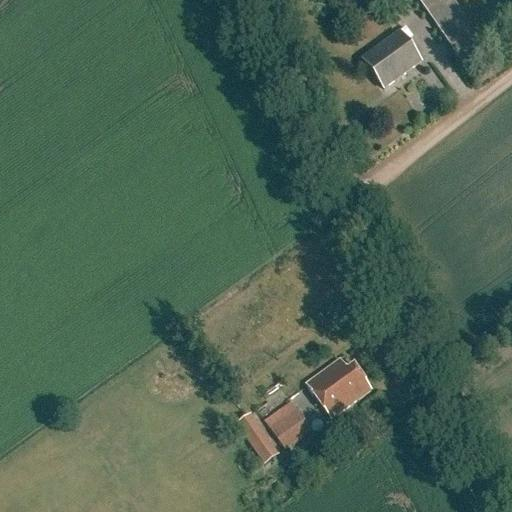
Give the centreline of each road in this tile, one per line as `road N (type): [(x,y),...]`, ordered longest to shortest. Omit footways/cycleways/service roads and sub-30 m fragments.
road 1 (unclassified): [(486,511),(241,0)]
road 2 (track): [(338,208),(511,79)]
